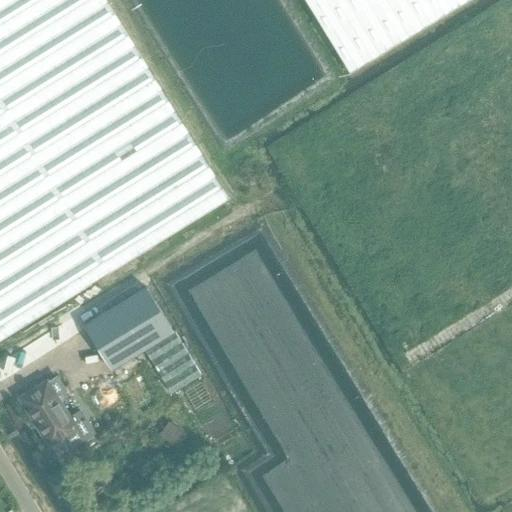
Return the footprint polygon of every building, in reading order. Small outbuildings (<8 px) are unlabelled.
[(0,0),(0,339),(232,202),(106,0),(0,0)] [(305,0),(349,72),(464,0),(305,0)] [(142,348),(171,331),(145,286),(83,323),(109,367),(142,348)] [(199,377),(171,331),(142,348),(170,394),(199,377)] [(46,381),(56,397),(65,391),(55,376),(46,381)] [(20,398),(49,445),(61,437),(68,447),(92,433),(79,412),(69,418),(56,397),(46,381),(20,398)] [(160,436),(176,448),(185,435),(169,423),(160,436)]
